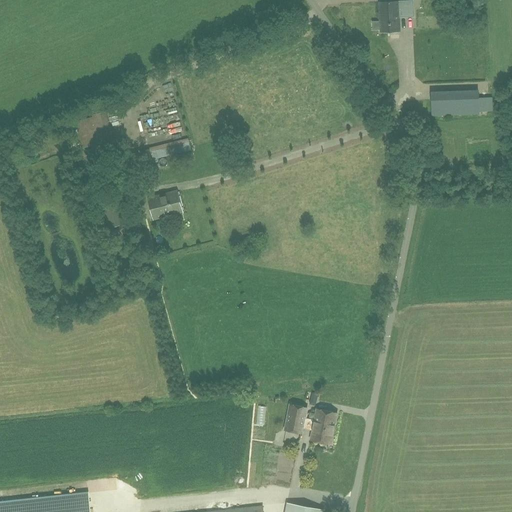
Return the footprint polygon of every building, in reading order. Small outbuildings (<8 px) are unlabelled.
[(399,31),(399,18),(414,18),(413,1),(380,2),(381,32),(399,31)] [(416,54),(478,53),(477,32),(416,34),(416,54)] [(480,53),(417,56),(418,78),(481,74),(480,53)] [(492,96),(479,97),(478,90),(430,92),(431,117),(479,115),(479,111),(493,110),(492,96)] [(92,115),(92,117),(75,122),(82,149),(113,141),(105,112),(92,115)] [(152,160),(191,150),(188,138),(146,149),(147,150),(129,155),(134,172),(153,167),(152,160)] [(123,179),(110,183),(117,205),(130,201),(123,179)] [(177,191),(170,193),(148,199),(154,220),(182,212),(177,191)] [(104,210),(109,228),(122,224),(117,206),(104,210)] [(290,405),(287,422),(285,430),(302,433),(303,428),(305,419),(307,409),(290,405)] [(315,421),(305,419),(303,428),(313,430),(311,440),(331,444),(337,414),(317,410),(315,421)] [(291,460),(291,450),(276,450),(276,459),(291,460)] [(90,511),(88,493),(0,502),(0,511),(90,511)]
